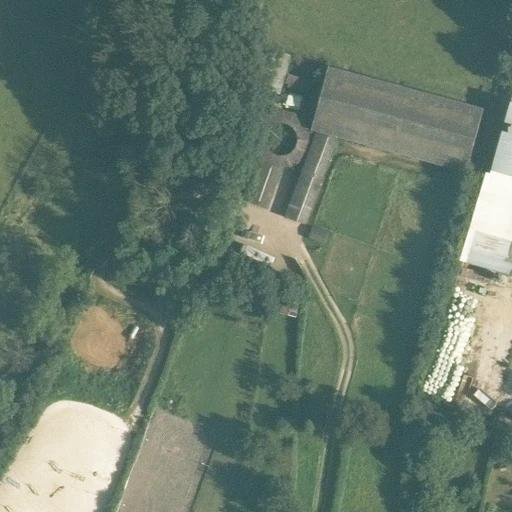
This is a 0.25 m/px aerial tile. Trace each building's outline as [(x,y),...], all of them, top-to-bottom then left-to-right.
[(291,59),(260,51),(257,63),(287,71),(291,59)] [(467,175),(483,112),(328,71),(311,135),(316,136),(283,220),(304,228),(338,142),(467,175)] [(267,211),(280,173),(252,164),(240,202),(267,211)] [(511,221),(496,274),(511,278),(511,221)] [(437,434),(444,420),(425,412),(418,425),(437,434)]
